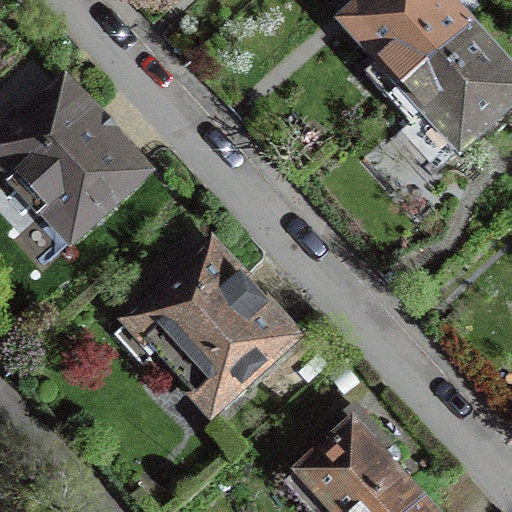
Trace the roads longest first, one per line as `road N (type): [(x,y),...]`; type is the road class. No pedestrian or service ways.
road 1 (residential): [(73,0),(511,485)]
road 2 (residential): [(0,404),(97,511)]
